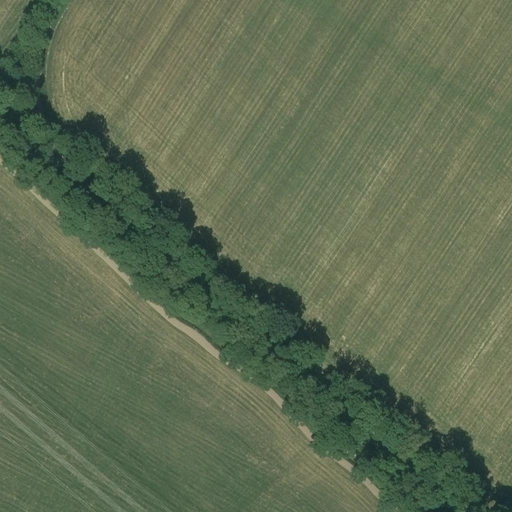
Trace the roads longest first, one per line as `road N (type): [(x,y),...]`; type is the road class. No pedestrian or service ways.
road 1 (track): [(60,156),(469,511)]
road 2 (unclassified): [(60,0),(37,66),(45,129),(60,156)]
